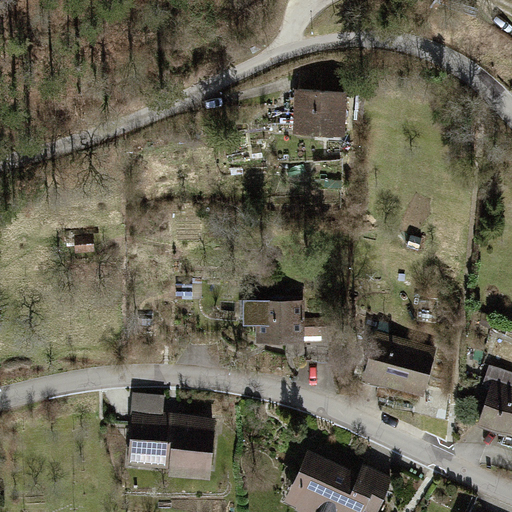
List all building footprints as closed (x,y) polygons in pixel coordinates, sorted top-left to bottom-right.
[(350,85),(315,87),(317,126),(369,123),(365,65),(349,66),(350,85)] [(96,230),(82,233),(86,250),(100,247),(96,230)] [(313,295),(259,296),(259,320),(273,320),(273,338),(337,337),(337,310),(313,310),(313,295)] [(437,390),(449,348),(383,328),(371,371),(437,390)] [(511,380),(499,376),(485,418),(511,426),(511,380)] [(176,393),(142,392),(140,461),(184,462),(184,471),(226,472),(227,412),(175,411),(176,393)] [(400,511),(413,483),(320,445),(298,500),(326,511),(379,511),(381,508),(390,511),(400,511)]
